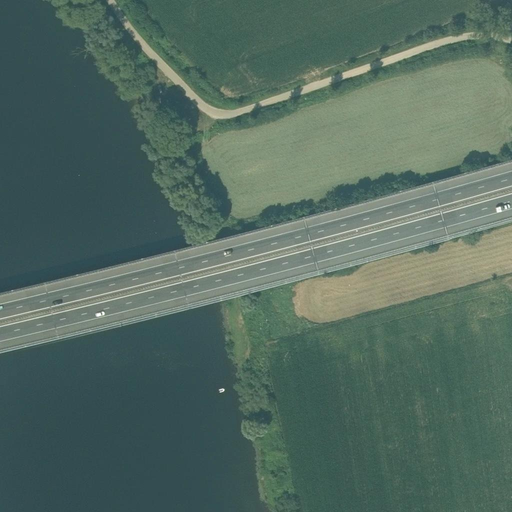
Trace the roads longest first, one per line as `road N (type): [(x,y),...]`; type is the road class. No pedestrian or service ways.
road 1 (motorway): [(511,178),(0,312)]
road 2 (motorway): [(0,334),(511,201)]
road 3 (unclassified): [(511,40),(454,38),(225,114),(199,102),(110,0)]
